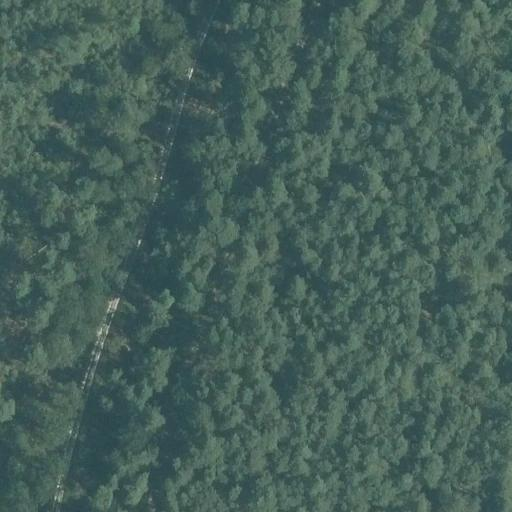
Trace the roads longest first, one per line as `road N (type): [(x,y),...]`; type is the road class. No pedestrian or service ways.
road 1 (track): [(325,0),(159,511)]
road 2 (track): [(21,511),(44,394),(172,0)]
